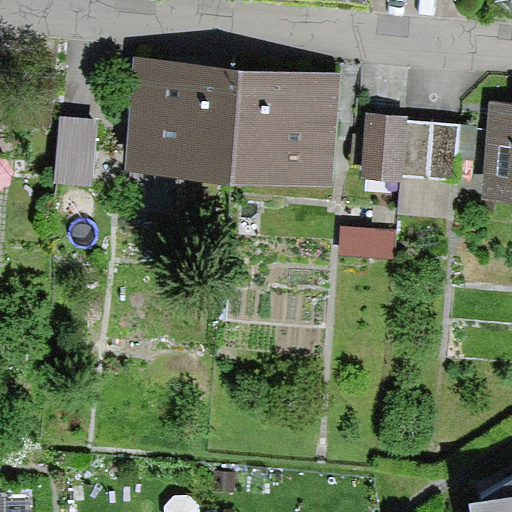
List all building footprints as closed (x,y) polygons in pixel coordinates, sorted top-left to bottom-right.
[(230,153),(237,73),(137,65),(136,90),(146,91),(145,102),(134,102),(131,146),(230,153)] [(54,73),(28,70),(22,118),(48,121),(54,73)] [(237,73),(230,153),(305,159),(305,157),(327,158),(330,119),(309,117),(310,104),(334,106),(336,80),(237,73)] [(400,170),(404,116),(368,113),(364,167),(400,170)] [(404,116),(400,170),(456,175),(457,153),(474,154),(477,122),(404,116)] [(89,178),(93,119),(64,117),(59,176),(89,178)] [(511,119),(490,118),(486,175),(511,177),(511,119)] [(511,511),(511,462),(482,475),(488,511),(511,511)]
